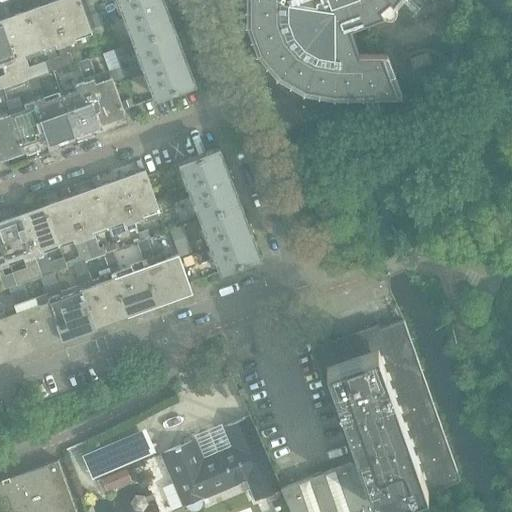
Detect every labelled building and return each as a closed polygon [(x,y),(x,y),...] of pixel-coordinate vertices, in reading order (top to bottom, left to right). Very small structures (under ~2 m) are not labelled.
[(80,0),(57,0),(53,2),(67,43),(76,40),(77,42),(93,36),(91,29),(80,0)] [(173,28),(163,0),(120,0),(136,41),(173,28)] [(250,0),(251,23),(261,50),(280,72),(305,87),(334,92),(374,92),(376,95),(402,95),(401,93),(397,93),(383,55),(387,54),(387,53),(359,53),(350,27),(384,14),(386,15),(390,14),(393,13),(395,10),(395,6),(393,3),(395,0),(250,0)] [(67,43),(53,2),(27,11),(40,48),(56,43),(57,47),(57,46),(61,55),(45,61),(48,71),(48,72),(73,63),(69,51),(66,43),(67,43)] [(40,48),(27,11),(2,20),(24,80),(27,78),(48,71),(45,61),(30,66),(25,53),(40,48)] [(24,80),(2,20),(0,20),(0,66),(3,66),(6,74),(0,76),(0,88),(3,87),(24,80)] [(99,39),(103,29),(101,26),(91,29),(95,39),(99,39)] [(194,83),(173,28),(136,41),(157,97),(194,83)] [(132,43),(115,49),(120,60),(136,54),(132,43)] [(82,60),(77,48),(69,51),(73,63),(82,60)] [(125,113),(111,77),(109,72),(96,76),(90,58),(78,62),(84,81),(85,81),(100,122),(125,113)] [(114,81),(139,71),(136,64),(123,69),(122,66),(110,70),(114,81)] [(37,76),(28,80),(35,99),(44,95),(37,76)] [(35,99),(28,80),(27,78),(24,80),(3,87),(8,100),(19,96),(22,104),(9,109),(11,112),(24,149),(49,140),(35,99)] [(100,122),(85,81),(84,81),(76,84),(77,88),(61,94),(74,132),(100,122)] [(24,149),(11,112),(10,113),(2,90),(0,90),(0,157),(0,158),(24,149)] [(74,132),(61,94),(60,90),(58,91),(59,95),(45,99),(44,95),(35,99),(49,140),(74,132)] [(227,171),(219,148),(181,162),(202,217),(239,202),(231,180),(233,179),(230,170),(227,171)] [(147,175),(145,170),(120,179),(135,220),(142,217),(144,223),(162,216),(157,201),(162,199),(160,195),(154,197),(147,175)] [(137,227),(135,220),(120,179),(94,188),(108,225),(112,236),(137,227)] [(93,230),(108,225),(94,188),(69,197),(91,259),(105,253),(113,250),(117,249),(114,242),(102,246),(103,248),(100,249),(93,230)] [(58,243),(73,237),(79,256),(75,258),(76,259),(65,263),(67,267),(74,265),(84,261),(91,259),(69,197),(45,206),(58,243)] [(180,224),(171,199),(158,204),(167,228),(180,224)] [(248,225),(239,202),(202,217),(222,271),(260,257),(251,234),(253,233),(250,224),(248,225)] [(58,243),(45,206),(19,215),(41,276),(49,273),(64,268),(67,267),(65,263),(63,257),(49,262),(44,248),(58,243)] [(41,276),(19,215),(0,221),(0,238),(8,260),(22,255),(26,267),(13,272),(18,284),(41,276)] [(192,252),(182,225),(170,229),(180,256),(192,252)] [(149,237),(147,230),(139,232),(142,239),(149,237)] [(0,262),(8,260),(0,238),(0,290),(9,287),(18,284),(13,272),(4,275),(0,263),(0,262)] [(150,254),(145,239),(137,242),(143,257),(150,254)] [(119,266),(113,250),(105,253),(110,269),(119,266)] [(191,291),(178,253),(166,258),(165,253),(143,261),(145,265),(158,302),(191,291)] [(158,302),(145,265),(134,269),(132,265),(111,273),(112,277),(126,314),(158,302)] [(95,325),(81,285),(51,295),(49,291),(54,285),(49,273),(41,276),(63,336),(95,325)] [(9,287),(16,307),(30,348),(63,336),(41,276),(18,284),(9,287)] [(126,314),(112,277),(102,280),(101,278),(81,285),(95,325),(126,314)] [(0,358),(30,348),(16,307),(0,312),(0,358)] [(384,511),(459,478),(403,319),(365,333),(368,342),(350,348),(347,339),(318,349),(349,438),(354,451),(354,453),(356,452),(358,459),(357,460),(377,511),(384,511)] [(281,491),(250,417),(226,427),(234,447),(202,460),(193,439),(162,452),(175,482),(162,488),(172,509),(184,504),(184,506),(186,505),(189,509),(192,510),(195,510),(198,509),(201,506),(201,502),(201,499),(202,498),(202,497),(247,479),(256,501),(281,491)] [(57,459),(0,479),(0,511),(76,511),(70,493),(57,459)] [(377,511),(357,460),(281,487),(291,511),(377,511)] [(131,481),(126,470),(102,480),(107,491),(131,481)] [(278,511),(288,508),(283,496),(272,500),(276,511),(278,511)]
